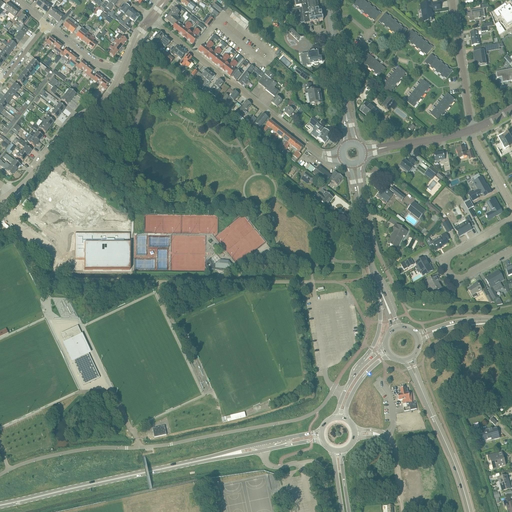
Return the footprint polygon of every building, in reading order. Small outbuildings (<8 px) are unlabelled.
[(40,0),(36,5),(41,9),(48,0),(47,0),(44,0),(44,1),(43,0),(42,1),(41,0),(40,0)] [(48,0),(41,9),(46,13),(49,9),(51,7),(48,5),(52,1),(50,0),(48,0)] [(104,0),(106,1),(100,8),(100,9),(103,11),(104,9),(110,1),(111,0),(104,0)] [(104,9),(103,11),(106,13),(107,14),(114,5),(115,6),(116,4),(119,1),(120,0),(119,0),(112,0),(112,1),(109,5),(105,10),(104,9)] [(187,0),(183,0),(181,2),(185,6),(187,7),(185,9),(190,12),(193,8),(196,6),(191,2),(190,2),(189,1),(187,0)] [(295,0),(296,6),(301,5),(302,9),(291,11),(304,24),(314,22),(314,23),(317,25),(319,22),(318,21),(323,21),(324,19),(323,17),(322,16),(322,14),(319,14),(319,11),(317,0),(295,0)] [(356,0),(354,4),(359,8),(365,1),(366,0),(365,0),(363,0),(364,0),(363,0),(356,0)] [(359,8),(364,13),(370,5),(370,6),(371,5),(369,3),(369,4),(365,1),(359,8)] [(213,6),(220,13),(224,9),(216,2),(213,6)] [(90,3),(86,7),(91,11),(95,7),(90,3)] [(431,10),(440,9),(439,3),(430,4),(430,3),(421,5),(421,9),(423,9),(424,21),(430,21),(431,21),(431,20),(433,20),(431,10)] [(5,14),(7,16),(13,8),(8,4),(4,10),(7,12),(5,14)] [(472,13),(467,13),(468,17),(469,17),(470,22),(475,21),(475,22),(483,21),(482,18),(485,17),(484,8),(488,8),(486,4),(485,4),(480,5),(480,9),(476,9),(471,10),(472,13)] [(511,6),(510,4),(496,13),(504,25),(511,19),(511,6)] [(116,20),(119,22),(126,12),(130,8),(125,5),(122,8),(120,11),(121,12),(117,18),(116,20)] [(369,17),(375,10),(376,9),(375,8),(374,9),(370,6),(370,5),(364,13),(369,17)] [(98,6),(93,13),(97,16),(101,12),(101,11),(101,10),(100,9),(100,8),(98,6)] [(48,15),(53,19),(60,10),(62,9),(59,7),(56,11),(53,9),(48,15)] [(210,17),(214,21),(217,17),(220,13),(212,7),(209,10),(212,13),(209,16),(210,17)] [(13,8),(7,16),(12,20),(14,18),(19,12),(13,8)] [(180,12),(175,8),(166,20),(175,27),(180,21),(177,19),(180,16),(178,15),(180,12)] [(121,25),(124,27),(135,13),(130,9),(127,13),(125,15),(127,17),(123,23),(121,25)] [(60,10),(53,19),(58,23),(63,17),(61,15),(63,12),(60,10)] [(375,10),(369,17),(374,21),(381,13),(380,12),(379,13),(375,10)] [(231,17),(230,17),(246,30),(250,25),(250,24),(235,11),(234,12),(231,17)] [(135,13),(124,27),(129,31),(131,28),(128,26),(132,21),(135,23),(136,22),(138,24),(139,22),(137,20),(140,16),(135,13)] [(379,21),(385,25),(391,18),(391,17),(390,16),(389,17),(385,14),(379,21)] [(15,25),(18,27),(21,24),(23,26),(28,19),(23,15),(20,19),(15,25)] [(214,21),(210,17),(204,24),(209,28),(214,21)] [(63,27),(68,30),(72,24),(69,22),(71,20),(70,18),(66,23),(63,27)] [(173,29),(177,32),(182,26),(180,25),(184,20),(182,18),(180,21),(175,27),(173,29)] [(385,25),(390,30),(396,22),(397,22),(395,20),(395,21),(391,18),(385,25)] [(395,34),(401,27),(402,26),(400,25),(400,26),(396,22),(390,30),(395,34)] [(177,32),(181,35),(190,24),(188,23),(184,28),(182,26),(177,32)] [(72,24),(68,30),(72,34),(76,30),(79,26),(77,24),(75,27),(72,24)] [(181,35),(185,39),(190,32),(188,31),(192,26),(190,24),(181,35)] [(117,29),(124,34),(126,31),(119,25),(117,29)] [(80,31),(76,36),(81,41),(87,33),(91,29),(87,26),(84,30),(82,29),(80,31)] [(294,27),(289,32),(293,36),(299,42),(304,37),(294,27)] [(401,27),(395,34),(400,38),(407,30),(406,29),(405,30),(401,27)] [(500,36),(499,36),(501,39),(510,33),(511,34),(511,27),(506,32),(506,31),(505,32),(500,36)] [(185,39),(189,42),(198,31),(196,29),(192,34),(190,32),(185,39)] [(198,31),(189,42),(193,45),(200,36),(199,35),(200,34),(199,34),(200,32),(198,31)] [(405,38),(411,42),(417,35),(417,34),(416,33),(415,34),(411,31),(405,38)] [(145,48),(149,51),(150,53),(164,35),(160,32),(154,39),(155,40),(152,43),(150,41),(145,48)] [(471,40),(472,45),(474,45),(480,44),(478,32),(470,33),(471,37),(472,37),(472,40),(471,40)] [(81,41),(87,45),(93,38),(91,36),(89,39),(86,36),(88,33),(87,33),(81,41)] [(119,34),(114,40),(123,47),(127,41),(123,38),(119,34)] [(411,42),(416,47),(422,39),(423,39),(421,37),(420,38),(417,35),(411,42)] [(160,41),(159,43),(162,45),(166,48),(169,45),(171,41),(165,36),(162,40),(161,41),(160,41)] [(51,45),(53,46),(57,42),(51,37),(48,40),(47,39),(44,42),(50,46),(51,45)] [(202,54),(206,58),(212,51),(210,50),(214,45),(213,44),(216,40),(217,41),(219,39),(216,37),(215,39),(211,43),(202,54)] [(93,38),(87,45),(93,50),(97,45),(93,42),(95,39),(93,38)] [(421,51),(427,44),(428,43),(426,42),(426,43),(422,39),(416,47),(421,51)] [(111,46),(118,52),(123,47),(114,40),(113,42),(116,44),(113,48),(111,46)] [(2,43),(6,47),(12,51),(16,46),(10,42),(8,44),(4,41),(2,43)] [(198,51),(202,54),(211,43),(209,41),(205,46),(203,45),(198,51)] [(54,50),(59,54),(62,51),(60,49),(62,46),(57,42),(53,46),(55,48),(54,50)] [(159,43),(153,51),(156,53),(157,51),(162,45),(159,43)] [(210,61),(214,64),(220,57),(218,56),(222,51),(224,47),(225,48),(227,45),(224,43),(222,46),(220,49),(210,61)] [(427,44),(421,51),(426,55),(433,47),(432,46),(431,47),(427,44)] [(118,52),(111,46),(109,48),(112,50),(109,54),(114,58),(118,52)] [(6,47),(2,52),(8,56),(12,51),(6,47)] [(175,47),(170,53),(173,55),(174,54),(181,59),(186,53),(179,47),(178,49),(175,47)] [(206,58),(210,61),(220,49),(217,48),(213,53),(212,51),(206,58)] [(220,57),(214,64),(218,67),(228,56),(233,50),(230,48),(225,54),(226,54),(222,59),(220,57)] [(67,60),(69,58),(72,54),(66,49),(64,53),(62,51),(59,54),(67,60)] [(359,59),(363,63),(370,55),(366,52),(368,50),(366,49),(364,51),(365,52),(359,59)] [(308,56),(305,56),(306,66),(310,66),(310,64),(311,64),(314,64),(315,65),(318,65),(319,64),(319,63),(322,62),(323,61),(323,59),(322,58),(321,58),(320,56),(319,51),(315,51),(312,52),(308,53),(308,56)] [(474,53),(473,53),(474,59),(475,59),(476,66),(486,65),(485,60),(484,55),(488,54),(487,51),(484,52),(483,51),(474,53)] [(165,52),(161,57),(170,64),(174,59),(165,52)] [(222,70),(226,74),(241,56),(236,53),(234,56),(235,57),(233,60),(234,61),(230,66),(228,64),(222,70)] [(363,63),(369,67),(375,60),(371,57),(373,54),(371,53),(370,55),(363,63)] [(69,62),(75,66),(77,63),(75,62),(78,58),(72,54),(69,58),(71,60),(69,62)] [(180,64),(184,68),(186,65),(188,68),(192,63),(189,61),(192,58),(188,54),(184,58),(180,64)] [(425,62),(431,66),(437,59),(437,58),(436,57),(435,58),(431,55),(425,62)] [(218,67),(222,70),(228,64),(226,62),(230,57),(228,56),(218,67)] [(241,56),(226,74),(231,77),(236,70),(234,69),(243,58),(241,56)] [(369,67),(374,72),(380,64),(376,61),(378,59),(377,57),(375,60),(369,67)] [(431,66),(436,71),(442,64),(443,63),(441,62),(437,59),(431,66)] [(33,60),(29,66),(35,70),(39,65),(33,60)] [(82,69),(84,71),(88,66),(82,62),(79,65),(77,63),(75,66),(81,71),(82,69)] [(380,64),(374,72),(380,76),(386,69),(381,65),(383,63),(382,62),(380,64)] [(441,75),(447,68),(448,67),(446,66),(446,67),(442,64),(436,71),(441,75)] [(238,83),(242,86),(244,84),(246,85),(249,81),(247,79),(250,76),(249,75),(254,68),(251,65),(238,83)] [(29,66),(25,71),(31,75),(35,70),(29,66)] [(85,74),(90,79),(93,75),(91,74),(93,71),(88,66),(84,71),(86,72),(85,74)] [(391,71),(394,73),(401,79),(406,73),(399,67),(395,71),(393,69),(391,71)] [(45,70),(44,71),(49,74),(46,77),(49,79),(53,73),(46,68),(45,70)] [(447,68),(441,75),(446,79),(453,71),(452,70),(451,71),(447,68)] [(199,87),(211,73),(206,69),(201,76),(200,77),(204,80),(199,87)] [(234,73),(231,77),(236,81),(239,77),(241,75),(243,73),(238,69),(237,71),(234,73)] [(507,82),(511,81),(511,82),(511,69),(496,72),(498,79),(502,78),(503,83),(506,82),(507,82)] [(189,78),(191,81),(198,72),(195,70),(189,78)] [(25,71),(21,76),(26,80),(31,75),(25,71)] [(258,83),(266,90),(273,81),(271,80),(274,76),(267,71),(261,79),(258,83)] [(203,83),(199,87),(202,90),(204,91),(206,89),(210,83),(212,80),(215,76),(211,73),(205,80),(203,83)] [(387,76),(390,78),(397,84),(401,79),(394,73),(391,76),(388,74),(387,76)] [(98,81),(100,83),(103,78),(97,74),(95,77),(93,75),(90,79),(96,83),(98,81)] [(26,80),(21,76),(17,81),(22,85),(26,80)] [(103,78),(100,83),(102,84),(100,86),(106,90),(108,87),(106,86),(109,83),(103,78)] [(383,81),(385,83),(393,89),(397,84),(390,78),(387,82),(384,80),(383,81)] [(224,83),(219,79),(211,89),(209,92),(216,98),(216,96),(220,92),(217,90),(218,88),(219,89),(224,83)] [(416,84),(418,86),(425,92),(430,86),(423,80),(419,84),(417,83),(416,84)] [(273,81),(266,90),(275,98),(280,91),(279,91),(282,88),(277,84),(273,81)] [(393,89),(385,83),(382,87),(380,85),(379,86),(381,88),(382,88),(389,94),(393,89)] [(14,84),(10,89),(16,94),(20,88),(14,84)] [(306,89),(305,89),(306,93),(309,93),(309,96),(309,99),(310,99),(311,104),(315,104),(322,103),(319,89),(312,90),(311,84),(305,85),(306,89)] [(412,89),(414,91),(421,97),(425,92),(418,86),(415,90),(413,88),(412,89)] [(10,89),(6,95),(12,99),(14,96),(17,99),(19,96),(16,94),(10,89)] [(69,90),(65,95),(71,100),(75,95),(69,90)] [(226,102),(228,104),(232,99),(234,101),(236,99),(239,95),(235,91),(232,95),(226,102)] [(407,94),(410,96),(417,102),(421,97),(414,91),(411,95),(409,93),(407,94)] [(440,97),(443,99),(450,105),(455,99),(447,93),(444,98),(442,96),(440,97)] [(220,101),(223,103),(229,97),(225,94),(220,101)] [(6,95),(2,100),(8,104),(12,99),(6,95)] [(71,100),(65,95),(62,100),(61,100),(67,105),(71,100)] [(417,102),(410,96),(407,100),(404,98),(403,100),(406,102),(406,101),(413,107),(417,102)] [(271,103),(277,108),(280,104),(283,100),(281,98),(280,99),(276,97),(271,103)] [(382,105),(389,111),(396,103),(389,97),(382,105)] [(436,102),(438,104),(439,104),(446,110),(450,105),(443,99),(440,103),(437,101),(436,102)] [(2,100),(0,102),(0,106),(4,109),(6,106),(8,108),(9,105),(7,104),(8,104),(2,100)] [(240,116),(241,114),(245,110),(246,111),(248,109),(251,105),(247,101),(244,105),(242,107),(242,108),(237,114),(240,116)] [(50,105),(55,109),(61,113),(65,108),(60,104),(57,107),(52,103),(50,105)] [(360,111),(372,121),(375,117),(379,113),(370,106),(367,103),(360,111)] [(432,108),(434,110),(434,109),(442,115),(446,110),(439,104),(438,104),(435,108),(433,106),(432,108)] [(284,113),(290,117),(294,111),(296,109),(293,107),(291,109),(289,107),(284,113)] [(61,113),(55,109),(51,115),(57,119),(61,113)] [(434,109),(434,110),(431,113),(429,111),(427,113),(430,115),(430,114),(437,120),(442,115),(434,109)] [(27,110),(22,117),(37,129),(38,127),(45,133),(50,128),(42,122),(39,127),(28,119),(31,115),(30,114),(31,113),(27,110)] [(260,118),(252,127),(258,132),(266,123),(269,119),(263,114),(260,118)] [(41,121),(42,122),(50,128),(54,123),(48,118),(46,121),(43,119),(41,121)] [(325,144),(324,144),(325,145),(332,135),(328,132),(318,124),(319,123),(313,118),(310,121),(316,126),(319,128),(318,130),(317,130),(316,131),(320,134),(317,138),(325,144)] [(269,128),(272,130),(276,125),(270,121),(266,126),(263,130),(266,132),(269,128)] [(22,131),(23,130),(18,126),(16,125),(11,130),(14,133),(14,134),(19,138),(21,135),(18,133),(20,130),(22,131)] [(271,138),(273,139),(281,129),(276,125),(272,130),(276,133),(274,136),(273,135),(271,138)] [(278,135),(283,139),(287,134),(281,129),(273,139),(275,141),(277,138),(276,137),(278,135)] [(506,132),(497,137),(505,150),(509,147),(510,148),(511,148),(510,146),(511,145),(511,130),(507,134),(506,132)] [(31,132),(29,135),(38,142),(40,140),(41,141),(43,138),(42,137),(38,134),(37,133),(35,135),(31,132)] [(281,149),(283,151),(293,139),(287,134),(283,139),(287,142),(281,149)] [(28,138),(26,141),(34,147),(36,145),(37,146),(39,143),(38,142),(29,135),(27,137),(28,138)] [(25,148),(22,152),(27,156),(31,151),(26,147),(28,145),(20,139),(17,142),(25,148)] [(290,144),(294,148),(298,143),(293,139),(283,151),(281,153),(286,157),(290,153),(286,150),(289,147),(288,147),(290,144)] [(298,143),(294,148),(297,150),(293,156),(294,157),(292,160),(295,163),(297,160),(301,155),(299,153),(300,152),(304,147),(298,143)] [(468,153),(466,153),(465,148),(457,150),(458,155),(459,159),(469,156),(469,159),(473,158),(471,151),(467,152),(468,153)] [(27,156),(22,152),(20,151),(16,156),(23,161),(27,156)] [(12,164),(11,166),(16,171),(20,165),(4,153),(2,156),(6,159),(12,164)] [(439,154),(434,155),(435,162),(440,161),(441,164),(444,164),(446,171),(447,175),(447,177),(449,177),(451,177),(450,170),(451,170),(450,170),(448,158),(447,153),(444,154),(443,153),(441,153),(439,154)] [(400,168),(398,171),(401,173),(403,171),(407,174),(416,163),(410,158),(406,163),(405,161),(400,168)] [(16,171),(11,166),(6,163),(5,165),(2,163),(2,162),(0,160),(0,166),(12,176),(16,171)] [(329,179),(337,186),(343,178),(335,171),(331,176),(319,167),(320,167),(319,166),(313,174),(325,184),(329,179)] [(426,173),(427,173),(428,171),(434,176),(433,178),(438,172),(431,167),(426,173)] [(56,169),(36,196),(88,231),(107,205),(56,169)] [(303,177),(310,182),(313,178),(306,173),(303,177)] [(420,174),(414,182),(418,185),(425,178),(420,174)] [(481,177),(481,178),(479,174),(471,178),(471,179),(472,179),(475,184),(474,185),(475,186),(475,185),(478,190),(472,193),(473,194),(469,196),(469,195),(468,195),(472,201),(476,199),(478,198),(477,196),(485,192),(487,195),(491,193),(487,185),(486,185),(481,177)] [(405,198),(396,191),(392,188),(389,191),(385,187),(377,198),(386,205),(393,195),(402,201),(405,198)] [(455,187),(449,189),(456,195),(459,193),(455,187)] [(315,198),(326,207),(333,198),(326,193),(322,190),(315,198)] [(486,216),(486,217),(486,218),(487,218),(489,220),(496,216),(495,214),(501,211),(502,213),(502,212),(500,208),(499,208),(494,198),(486,203),(492,212),(486,216)] [(466,201),(464,203),(468,210),(471,209),(471,208),(474,207),(469,199),(466,201)] [(407,210),(419,220),(425,212),(414,203),(407,210)] [(430,204),(428,207),(438,216),(441,213),(430,204)] [(471,209),(468,210),(473,219),(476,217),(471,209)] [(457,233),(457,234),(458,234),(459,237),(464,234),(464,233),(466,232),(467,233),(472,230),(470,228),(473,226),(468,217),(465,219),(467,222),(455,229),(457,233)] [(442,224),(444,228),(450,225),(446,218),(442,221),(443,223),(442,224)] [(402,228),(401,227),(396,225),(396,224),(392,231),(395,232),(392,237),(393,238),(392,240),(391,239),(388,244),(390,245),(390,246),(392,246),(396,248),(399,244),(403,236),(405,237),(407,232),(401,229),(402,228)] [(442,237),(440,239),(439,237),(431,242),(433,247),(434,247),(436,250),(448,244),(446,241),(449,239),(446,233),(441,236),(442,237)] [(427,240),(425,241),(430,249),(433,247),(431,242),(429,238),(427,240)] [(83,267),(128,266),(128,241),(83,241),(83,267)] [(258,255),(251,261),(254,264),(261,258),(258,255)] [(427,265),(429,264),(425,258),(415,263),(423,276),(432,271),(432,270),(431,271),(427,265)] [(205,263),(205,267),(207,269),(207,270),(212,270),(215,270),(224,271),(227,271),(231,272),(232,266),(232,265),(229,261),(221,260),(217,264),(215,264),(214,263),(210,259),(207,262),(205,263)] [(400,264),(404,270),(408,268),(414,265),(411,259),(405,262),(405,261),(400,264)] [(490,276),(485,279),(491,289),(488,291),(493,300),(494,300),(494,301),(497,306),(502,305),(499,298),(498,299),(497,298),(494,292),(503,287),(500,282),(503,280),(499,272),(492,276),(493,277),(491,278),(490,276)] [(428,282),(434,293),(441,289),(437,282),(440,281),(438,276),(432,279),(430,277),(424,280),(426,283),(428,282)] [(474,287),(469,290),(472,296),(473,298),(476,297),(475,294),(477,293),(478,293),(482,291),(479,286),(480,286),(479,285),(479,286),(477,284),(473,286),(474,287)] [(78,326),(61,333),(65,341),(74,360),(72,361),(83,385),(100,378),(89,354),(80,334),(81,334),(78,326)] [(399,395),(398,395),(399,401),(402,400),(403,404),(406,403),(407,408),(410,407),(411,410),(416,409),(415,401),(414,401),(414,403),(412,404),(412,402),(411,392),(409,393),(408,393),(408,389),(405,389),(405,388),(400,389),(400,390),(398,391),(399,395)] [(245,414),(222,419),(223,423),(227,422),(228,422),(246,417),(245,416),(245,414)] [(164,426),(152,429),(154,438),(166,435),(164,426)] [(480,432),(481,436),(482,441),(494,438),(494,440),(499,438),(497,429),(492,430),(492,428),(480,432)] [(488,456),(489,461),(492,460),(493,465),(492,465),(493,470),(499,469),(498,468),(505,466),(503,456),(499,457),(497,453),(488,456)] [(502,477),(498,478),(498,481),(500,481),(502,491),(510,489),(509,483),(508,483),(506,476),(507,476),(507,475),(502,477)] [(509,499),(503,501),(504,504),(506,504),(507,511),(511,511),(511,501),(510,502),(509,499)]
